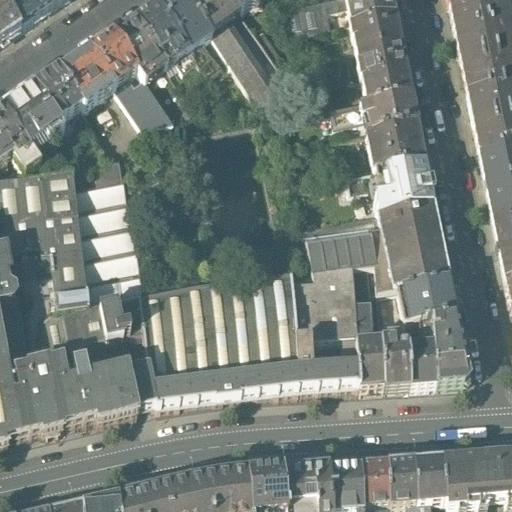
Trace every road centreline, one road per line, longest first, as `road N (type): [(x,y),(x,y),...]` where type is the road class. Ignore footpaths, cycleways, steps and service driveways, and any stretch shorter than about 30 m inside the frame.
road 1 (primary): [(502,426),(249,443),(0,494)]
road 2 (residential): [(502,426),(417,0)]
road 3 (residential): [(129,0),(0,89)]
